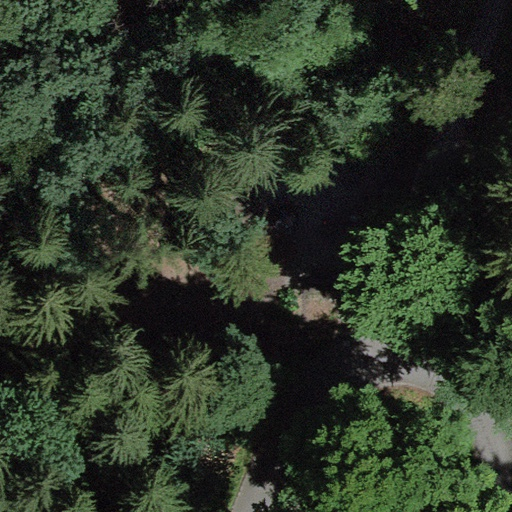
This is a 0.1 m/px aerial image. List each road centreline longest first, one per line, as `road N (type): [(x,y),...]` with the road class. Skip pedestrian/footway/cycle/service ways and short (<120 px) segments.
road 1 (track): [(256,511),(323,383),(380,343),(437,369),(479,404),(500,462),(487,511)]
road 2 (track): [(380,343),(395,234),(446,131),(447,38),(465,0)]
